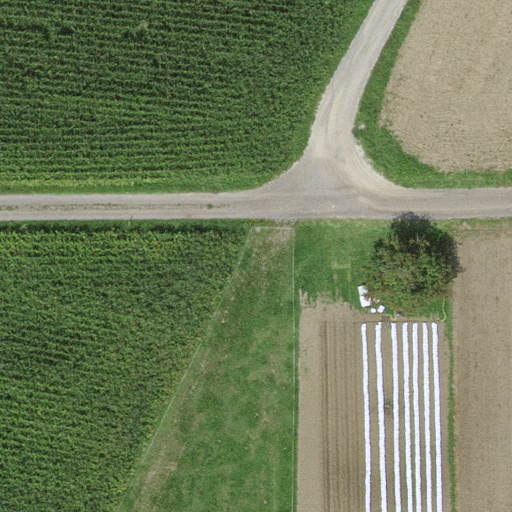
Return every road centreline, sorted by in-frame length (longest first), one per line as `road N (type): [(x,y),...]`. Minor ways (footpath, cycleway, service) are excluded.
road 1 (track): [(0,208),(511,199)]
road 2 (track): [(298,203),(139,511)]
road 3 (track): [(298,203),(396,0)]
